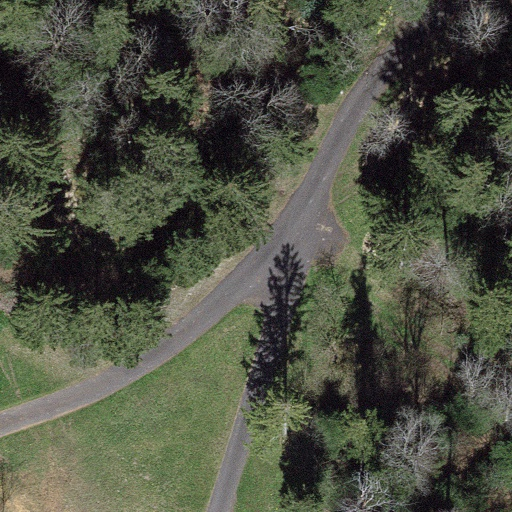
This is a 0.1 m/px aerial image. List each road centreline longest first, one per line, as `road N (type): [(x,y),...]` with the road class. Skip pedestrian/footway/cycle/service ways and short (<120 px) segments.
road 1 (unclassified): [(0,432),(83,405),(275,242)]
road 2 (unclassified): [(275,242),(345,117),(459,0)]
road 3 (unclassified): [(235,511),(276,331),(275,242)]
